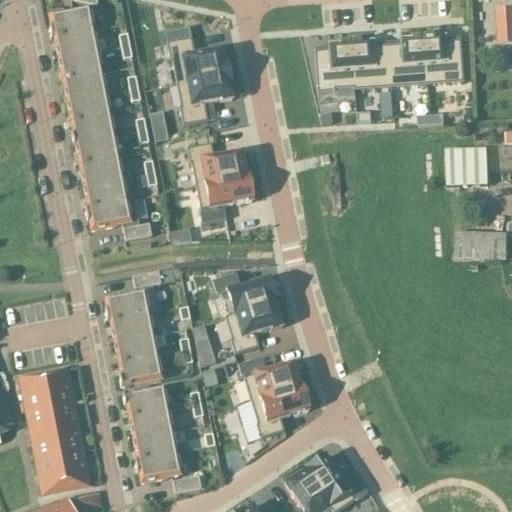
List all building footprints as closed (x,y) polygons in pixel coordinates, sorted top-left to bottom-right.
[(97,0),(70,0),(70,4),(95,9),(97,0)] [(511,10),(496,12),(496,23),(511,22),(511,10)] [(92,34),(88,12),(73,15),(73,14),(48,19),(50,29),(48,29),(50,41),(52,41),(52,42),(92,34)] [(164,37),(166,46),(190,42),(188,32),(164,37)] [(52,42),(57,63),(96,55),(92,34),(52,42)] [(129,49),(127,39),(126,37),(118,39),(120,50),(129,49)] [(425,40),(424,40),(427,88),(464,86),(461,44),(447,45),(446,39),(435,40),(435,39),(425,40)] [(402,48),(388,49),(392,91),(427,88),(424,40),(401,42),(402,48)] [(190,42),(166,46),(169,65),(171,65),(175,88),(227,78),(225,65),(222,53),(193,59),(190,42)] [(375,44),(352,46),(356,94),(392,91),(388,49),(375,50),(375,44)] [(330,54),(316,55),(319,97),(319,96),(320,106),(355,103),(355,94),(356,94),(352,46),(330,48),(330,54)] [(120,50),(123,62),(131,61),(129,49),(120,50)] [(57,63),(61,84),(100,77),(96,55),(57,63)] [(61,84),(65,105),(104,98),(100,77),(61,84)] [(227,78),(175,88),(180,111),(178,111),(182,130),(207,125),(203,108),(232,102),(229,90),(230,90),(227,78)] [(137,91),(135,80),(126,81),(129,93),(137,91)] [(129,93),(131,105),(139,103),(137,91),(129,93)] [(65,105),(69,127),(108,119),(104,98),(65,105)] [(370,114),(357,115),(358,125),(371,124),(370,114)] [(357,115),(344,116),(345,126),(358,125),(357,115)] [(331,117),(321,118),(321,127),(331,127),(331,117)] [(443,117),(430,118),(430,128),(443,127),(443,117)] [(430,118),(417,118),(417,128),(430,128),(430,118)] [(69,127),(73,148),(113,140),(108,119),(69,127)] [(145,134),(143,122),(135,124),(137,135),(145,134)] [(164,132),(152,134),(154,144),(166,142),(164,132)] [(137,135),(139,147),(147,146),(145,134),(137,135)] [(73,148),(77,169),(117,161),(113,140),(73,148)] [(210,148),(185,153),(188,167),(190,167),(195,191),(246,180),(246,179),(241,155),(213,161),(210,148)] [(486,151),(446,152),(447,188),(487,187),(486,151)] [(77,169),(81,190),(121,183),(117,161),(77,169)] [(153,176),(151,164),(143,166),(145,178),(153,176)] [(145,178),(147,189),(156,188),(153,176),(145,178)] [(246,180),(195,191),(199,214),(198,215),(200,228),(225,223),(222,210),(251,204),(246,179),(246,180)] [(81,190),(86,211),(125,204),(121,183),(81,190)] [(86,211),(86,213),(84,213),(86,225),(88,224),(90,235),(115,230),(114,229),(121,228),(122,233),(138,229),(133,202),(125,204),(86,211)] [(148,227),(122,233),(124,245),(150,239),(148,227)] [(455,236),(455,258),(506,258),(506,236),(455,236)] [(157,275),(131,280),(134,292),(159,287),(157,275)] [(235,278),(211,285),(215,299),(226,296),(232,318),(233,319),(274,306),(274,307),(275,307),(267,282),(239,291),(235,278)] [(147,318),(143,296),(128,299),(128,298),(102,303),(104,313),(105,313),(108,326),(147,318)] [(232,318),(223,321),(231,344),(229,344),(233,359),(257,352),(253,339),(281,330),(274,307),(274,306),(233,319),(232,318)] [(187,310),(178,312),(181,323),(189,322),(187,310)] [(108,326),(112,347),(152,339),(147,318),(108,326)] [(112,347),(116,368),(156,360),(152,339),(112,347)] [(189,354),(187,342),(178,344),(181,355),(189,354)] [(181,355),(183,367),(191,365),(189,354),(181,355)] [(196,358),(199,370),(214,365),(211,354),(196,358)] [(116,368),(119,380),(117,380),(119,391),(130,389),(130,388),(160,382),(156,360),(116,368)] [(261,362),(237,369),(241,383),(242,382),(249,406),(300,390),(299,389),(292,366),(264,375),(261,362)] [(71,407),(65,373),(49,376),(51,384),(36,387),(21,390),(22,395),(23,395),(26,409),(24,409),(25,416),(71,407)] [(49,376),(34,379),(36,387),(51,384),(49,376)] [(34,379),(19,382),(21,390),(36,387),(34,379)] [(300,390),(249,406),(256,428),(255,429),(259,443),(283,436),(279,423),(307,414),(300,389),(299,389),(300,390)] [(166,414),(162,392),(132,398),(132,397),(120,399),(123,410),(124,410),(127,422),(166,414)] [(199,407),(197,396),(189,397),(191,409),(199,407)] [(0,430),(11,427),(9,422),(7,422),(2,409),(4,408),(1,403),(0,403),(0,430)] [(76,431),(71,407),(25,416),(28,429),(29,429),(32,440),(76,431)] [(191,409),(194,421),(202,419),(199,407),(191,409)] [(127,422),(131,443),(170,435),(166,414),(127,422)] [(81,455),(76,431),(32,440),(34,450),(32,450),(35,464),(81,455)] [(131,443),(135,464),(175,456),(170,435),(131,443)] [(203,438),(205,450),(214,449),(211,437),(203,438)] [(70,484),(72,492),(87,489),(81,455),(35,464),(36,470),(37,470),(40,484),(39,484),(40,490),(55,487),(70,484)] [(135,464),(138,477),(136,477),(138,487),(164,482),(164,481),(179,478),(175,456),(135,464)] [(325,460),(303,474),(303,475),(304,474),(329,511),(342,511),(354,504),(355,506),(366,498),(352,477),(341,485),(325,460)] [(303,475),(283,488),(299,511),(329,511),(304,474),(303,475)] [(200,492),(197,480),(171,485),(174,497),(200,492)] [(72,492),(70,484),(55,487),(57,495),(72,492)] [(57,495),(55,487),(40,490),(42,498),(57,495)] [(98,497),(76,501),(78,511),(91,511),(100,510),(98,497)]
